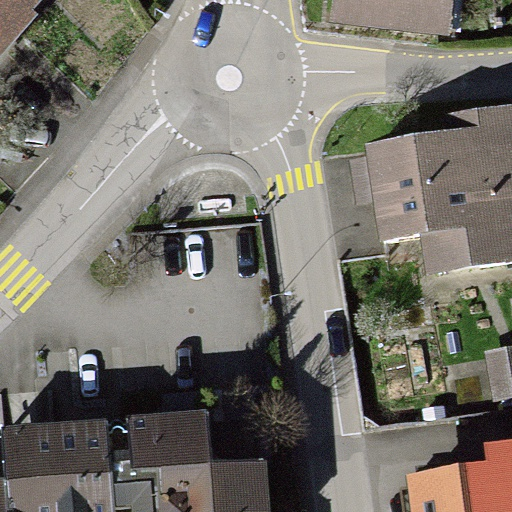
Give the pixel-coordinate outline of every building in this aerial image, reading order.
[(0,0),(0,58),(52,0),(0,0)] [(331,0),(329,31),(450,43),(454,0),(331,0)] [(511,147),(378,161),(393,278),(511,262),(511,147)] [(213,438),(115,444),(118,511),(265,511),(265,496),(216,499),(213,438)] [(2,450),(5,503),(5,511),(118,511),(115,444),(2,450)] [(489,498),(411,510),(411,511),(511,511),(511,474),(487,479),(489,498)]
